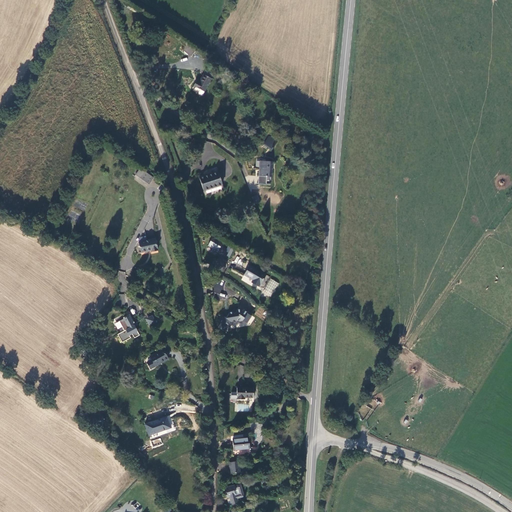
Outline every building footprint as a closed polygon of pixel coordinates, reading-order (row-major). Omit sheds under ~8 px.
[(183,51),(191,57),(196,50),(184,41),(182,44),(186,47),(183,51)] [(197,83),(194,87),(205,92),(214,76),(206,72),(199,84),(197,83)] [(264,146),(273,152),(277,143),(269,138),(264,146)] [(261,171),(260,185),(268,185),(268,181),(271,181),(273,163),(263,163),(262,171),(261,171)] [(135,176),(149,184),(153,177),(139,169),(135,176)] [(201,179),(204,190),(217,187),(218,192),(225,190),(221,178),(219,173),(201,179)] [(223,242),(222,241),(214,236),(214,237),(213,236),(209,244),(214,247),(213,249),(218,252),(223,242)] [(154,238),(147,240),(139,242),(141,252),(151,251),(152,251),(158,250),(156,239),(154,238)] [(252,282),(260,286),(266,275),(250,266),(244,275),(253,280),(252,282)] [(222,314),(218,320),(221,323),(218,326),(224,331),(227,327),(226,326),(230,320),(232,321),(236,320),(237,319),(241,322),(243,319),(247,322),(252,315),(248,312),(244,309),(243,310),(239,307),(237,310),(234,308),(232,311),(230,311),(226,316),(222,314)] [(125,332),(118,336),(123,344),(131,339),(130,336),(132,335),(135,339),(140,336),(133,324),(134,324),(130,316),(124,319),(124,320),(119,323),(125,332)] [(146,317),(148,325),(155,323),(153,316),(146,317)] [(88,357),(90,354),(84,349),(82,352),(88,357)] [(164,350),(151,357),(152,359),(147,363),(150,368),(160,362),(162,363),(168,359),(164,350)] [(253,388),(237,388),(237,399),(245,399),(245,398),(253,398),(253,388)] [(171,428),(167,418),(146,425),(149,436),(171,428)] [(153,447),(162,444),(160,438),(151,441),(153,447)] [(245,439),(233,440),(234,450),(250,449),(249,438),(245,438),(245,439)] [(227,462),(228,467),(229,467),(229,473),(239,472),(238,461),(227,462)] [(245,495),(241,483),(236,485),(235,483),(225,486),(226,491),(227,496),(231,495),(232,498),(231,498),(232,504),(239,501),(238,497),(245,495)]
